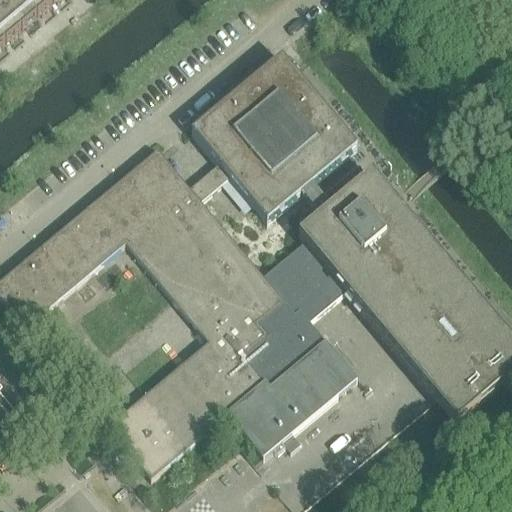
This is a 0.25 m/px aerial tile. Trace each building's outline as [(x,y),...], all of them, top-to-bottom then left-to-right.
[(34,26),(12,0),(0,0),(0,16),(18,39),(34,26)] [(50,13),(39,0),(12,0),(34,26),(50,13)] [(65,0),(39,0),(50,13),(65,0)] [(18,39),(0,16),(0,48),(3,52),(18,39)] [(107,434),(151,486),(227,422),(263,465),(357,387),(309,329),(345,299),(456,432),(511,385),(511,349),(376,187),(372,181),(331,216),(311,192),(356,154),(337,132),(341,129),(304,84),(300,87),(281,64),(246,93),(236,102),(226,110),(191,140),(218,172),(189,196),(157,157),(0,288),(0,305),(24,335),(125,251),(208,350),(107,434)] [(0,452),(23,434),(0,405),(0,452)]
